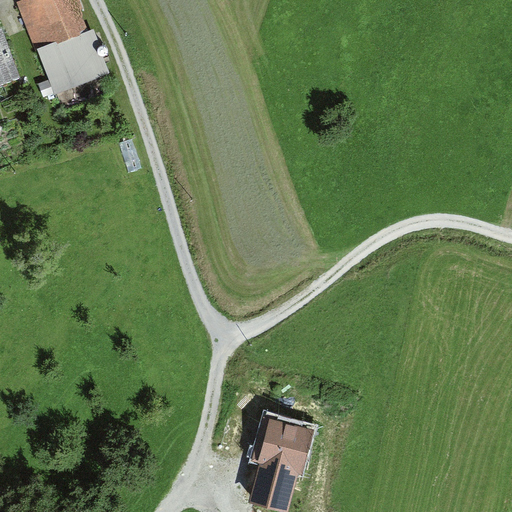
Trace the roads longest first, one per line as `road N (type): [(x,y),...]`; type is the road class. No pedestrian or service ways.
road 1 (unclassified): [(170,511),(196,465),(224,340),(199,297),(98,0)]
road 2 (track): [(224,340),(275,320),(396,234),(457,224),(511,238)]
